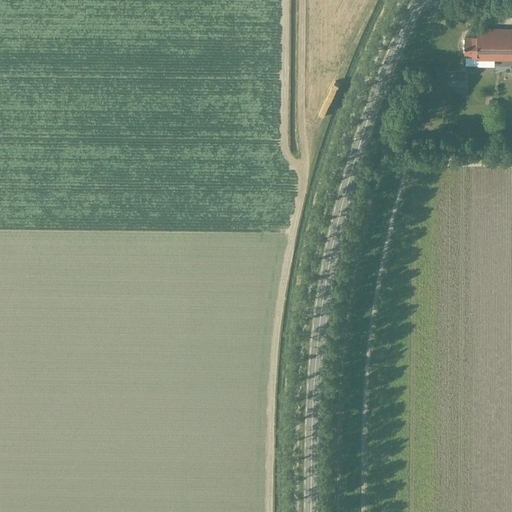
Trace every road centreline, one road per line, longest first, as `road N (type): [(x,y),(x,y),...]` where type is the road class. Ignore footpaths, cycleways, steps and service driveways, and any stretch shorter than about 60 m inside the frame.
road 1 (secondary): [(310,511),(314,368),(335,231),(374,100),(419,0)]
road 2 (track): [(286,0),(286,149),(302,165),(273,333),(269,511)]
